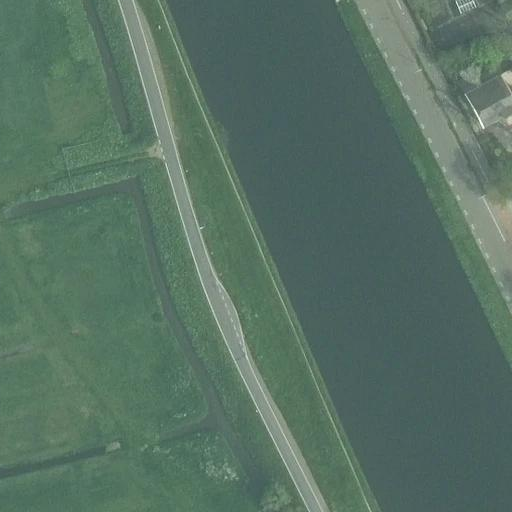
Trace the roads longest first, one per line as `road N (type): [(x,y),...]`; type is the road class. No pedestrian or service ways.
road 1 (unclassified): [(314,511),(197,269),(121,0)]
road 2 (tertiary): [(511,295),(369,0)]
